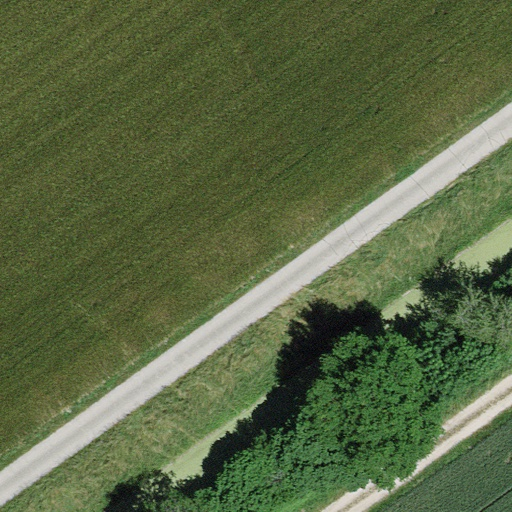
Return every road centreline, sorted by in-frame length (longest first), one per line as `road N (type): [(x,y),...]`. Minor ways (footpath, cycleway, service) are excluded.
road 1 (track): [(511,95),(0,473)]
road 2 (track): [(300,511),(511,352)]
